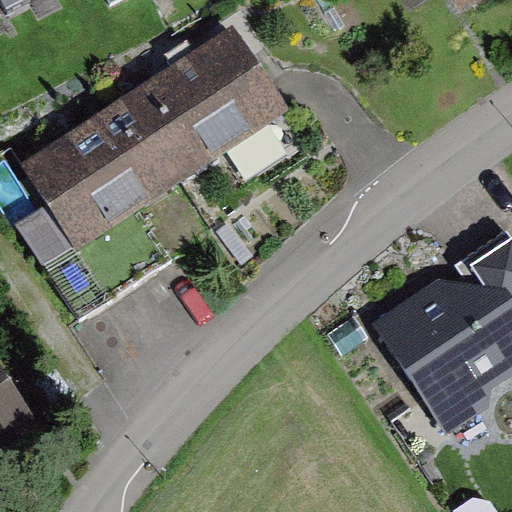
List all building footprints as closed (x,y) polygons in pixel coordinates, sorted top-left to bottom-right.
[(3,0),(9,10),(29,0),(3,0)] [(511,0),(398,0),(411,21),(447,0),(448,0),(466,29),(511,2),(511,0)] [(239,34),(27,172),(86,263),(298,125),(239,34)] [(436,300),(373,343),(448,451),(490,422),(493,408),(511,395),(511,248),(510,245),(456,281),(463,292),(447,303),(436,300)] [(0,366),(0,465),(45,436),(0,366)]
